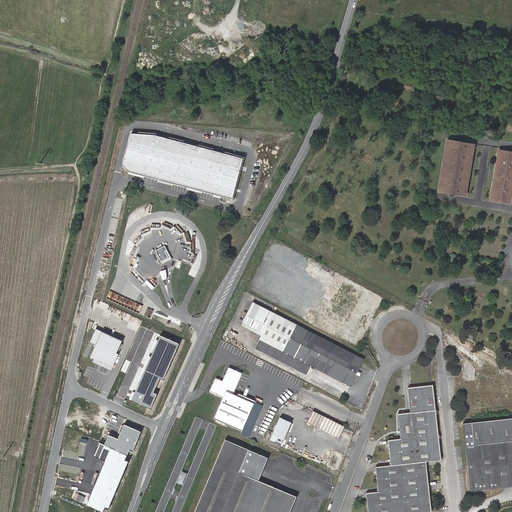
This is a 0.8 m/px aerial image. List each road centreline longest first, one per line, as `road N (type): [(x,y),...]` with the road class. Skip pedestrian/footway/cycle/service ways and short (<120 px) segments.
road 1 (secondary): [(132,511),(208,329),(311,135),(353,0)]
road 2 (residential): [(423,326),(438,335),(460,511)]
road 3 (residential): [(337,511),(393,360)]
